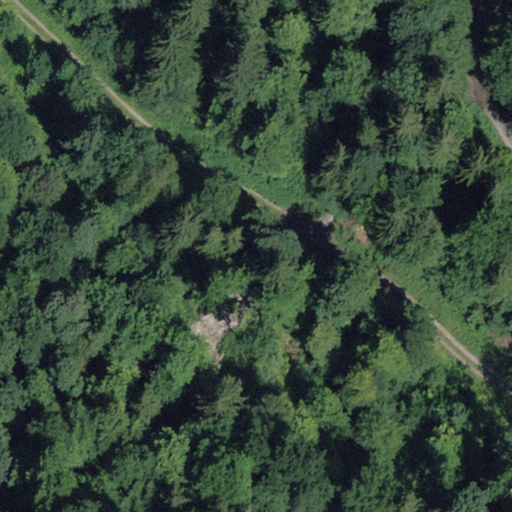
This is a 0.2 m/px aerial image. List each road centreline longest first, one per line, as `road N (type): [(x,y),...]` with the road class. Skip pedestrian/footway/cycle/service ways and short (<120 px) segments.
road 1 (track): [(511,389),(464,357),(384,282),(155,137),(5,0)]
road 2 (track): [(202,392),(210,374),(199,334),(108,243),(0,76)]
road 3 (track): [(455,0),(476,75),(511,142)]
